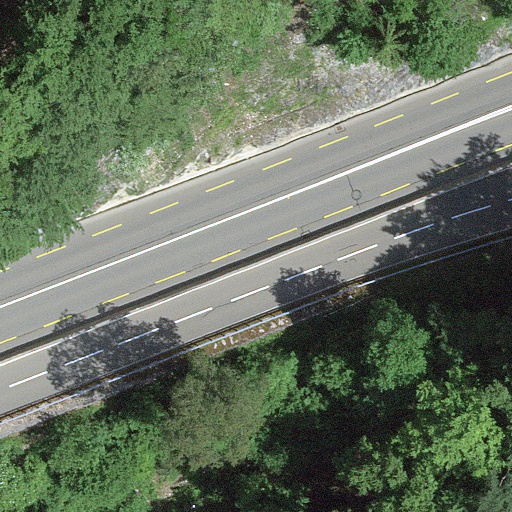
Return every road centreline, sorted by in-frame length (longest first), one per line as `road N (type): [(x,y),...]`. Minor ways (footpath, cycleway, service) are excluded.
road 1 (primary): [(511,114),(0,310)]
road 2 (unclassified): [(0,393),(511,203)]
